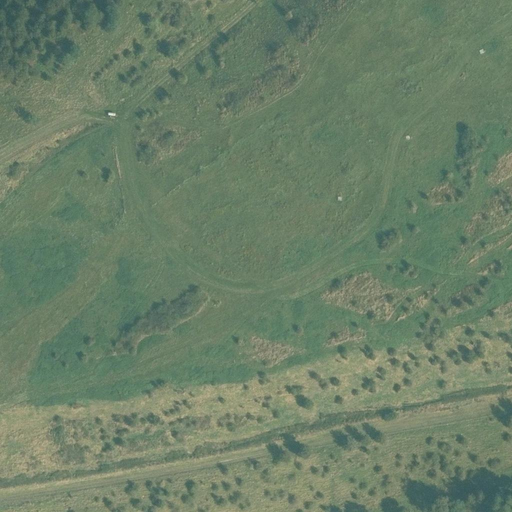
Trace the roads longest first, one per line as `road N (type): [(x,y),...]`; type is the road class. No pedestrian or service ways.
road 1 (track): [(511,409),(0,499)]
road 2 (track): [(252,0),(126,118),(62,126),(0,162)]
